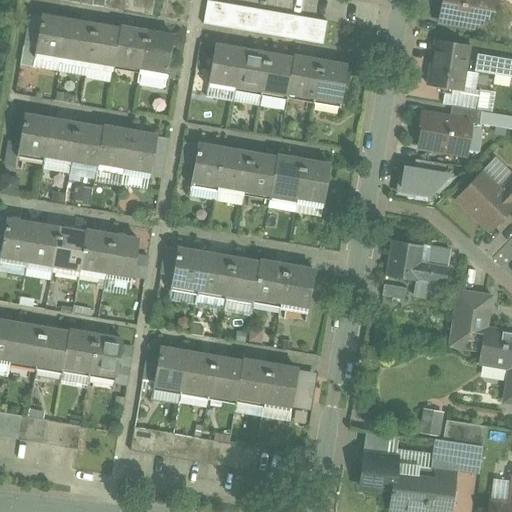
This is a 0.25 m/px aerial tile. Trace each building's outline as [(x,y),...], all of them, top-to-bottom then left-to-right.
[(118,0),(106,0),(106,6),(117,8),(118,0)] [(130,0),(118,0),(117,8),(129,10),(130,0)] [(142,0),(130,0),(129,10),(141,12),(142,0)] [(155,0),(142,0),(141,12),(153,14),(155,0)] [(222,1),(214,0),(208,0),(205,23),(218,25),(222,1)] [(494,0),(444,0),(441,21),(490,29),(494,0)] [(234,3),(222,1),(218,25),(230,27),(234,3)] [(245,5),(234,3),(230,27),(241,29),(245,5)] [(257,7),(245,5),(241,29),(253,31),(257,7)] [(269,9),(257,7),(253,31),(265,33),(269,9)] [(281,11),(269,9),(265,33),(277,35),(281,11)] [(293,13),(281,11),(277,35),(289,37),(293,13)] [(305,16),(293,13),(289,37),(301,39),(305,16)] [(70,21),(42,16),(36,51),(63,56),(70,21)] [(316,18),(305,16),(301,39),(313,41),(316,18)] [(329,20),(316,18),(313,41),(325,43),(329,20)] [(96,25),(70,21),(63,56),(90,60),(96,25)] [(123,30),(96,25),(90,60),(117,65),(117,62),(123,30)] [(148,32),(123,27),(123,30),(117,62),(142,67),(148,32)] [(175,36),(148,32),(142,67),(169,72),(171,61),(175,36)] [(470,47),(439,41),(435,63),(433,63),(429,85),(462,91),(470,47)] [(243,49),(215,44),(210,79),(237,84),(243,49)] [(269,54),(243,49),(237,84),(263,88),(269,54)] [(296,58),(269,54),(263,88),(289,93),(290,91),(296,58)] [(511,60),(479,54),(476,72),(511,78),(511,60)] [(323,61),(296,56),(296,58),(290,91),(316,96),(323,61)] [(182,63),(171,61),(169,72),(168,78),(176,79),(177,75),(180,76),(182,63)] [(348,65),(323,61),(316,96),(342,100),(348,65)] [(169,72),(142,67),(140,83),(166,88),(168,78),(169,72)] [(483,111),(453,106),(451,118),(472,121),(472,122),(481,124),(483,111)] [(451,118),(425,113),(423,122),(425,123),(421,147),(466,155),(472,122),(472,121),(451,118)] [(511,116),(485,113),(483,125),(511,128),(511,116)] [(52,120),(24,115),(17,151),(46,156),(52,120)] [(78,125),(52,120),(46,156),(72,160),(78,125)] [(105,130),(78,125),(72,160),(99,165),(99,163),(105,130)] [(131,132),(105,127),(105,130),(99,163),(125,167),(131,132)] [(157,137),(131,132),(125,167),(151,172),(157,137)] [(226,150),(199,146),(193,179),(220,184),(226,150)] [(253,155),(226,150),(220,184),(247,189),(253,155)] [(278,159),(253,155),(247,189),(272,194),(272,192),(278,159)] [(305,162),(278,158),(278,159),(272,192),(300,197),(305,162)] [(450,165),(417,159),(415,170),(448,176),(450,165)] [(332,167),(305,162),(300,197),(326,202),(332,167)] [(415,170),(407,169),(406,177),(402,177),(399,193),(414,195),(415,191),(432,194),(436,190),(440,191),(454,177),(448,176),(415,170)] [(511,176),(501,188),(484,170),(457,198),(492,232),(511,210),(511,176)] [(20,179),(2,175),(0,188),(0,194),(16,198),(20,179)] [(34,224),(6,220),(0,253),(0,255),(28,260),(34,224)] [(60,229),(34,224),(28,260),(54,264),(60,229)] [(87,233),(60,229),(54,264),(81,269),(81,267),(87,233)] [(113,236),(87,232),(87,233),(81,267),(107,271),(113,236)] [(140,240),(113,236),(107,271),(134,276),(140,240)] [(424,245),(393,240),(387,276),(418,281),(418,278),(424,245)] [(453,250),(424,245),(418,278),(447,283),(453,250)] [(205,254),(176,249),(170,285),(199,290),(205,254)] [(234,259),(205,254),(199,290),(227,294),(234,259)] [(260,263),(234,259),(227,294),(254,299),(255,297),(260,263)] [(288,266),(260,261),(260,263),(255,297),(282,302),(288,266)] [(315,271),(288,266),(282,302),(309,307),(315,271)] [(408,299),(409,288),(387,285),(385,295),(408,299)] [(494,296),(460,290),(451,346),(483,351),(487,328),(488,328),(494,296)] [(17,324),(0,321),(0,358),(11,360),(17,324)] [(44,329),(17,324),(11,360),(38,365),(44,329)] [(511,332),(488,328),(487,328),(483,351),(481,363),(511,367),(511,389),(510,401),(511,401),(511,332)] [(70,333),(44,329),(38,365),(63,369),(64,367),(70,333)] [(96,336),(70,331),(70,333),(64,367),(90,372),(96,336)] [(125,340),(96,336),(90,372),(119,376),(125,340)] [(189,353),(161,348),(155,384),(182,389),(183,389),(189,353)] [(216,358),(189,353),(183,389),(210,394),(216,358)] [(244,363),(216,358),(210,394),(211,394),(238,398),(238,396),(244,363)] [(272,366),(244,361),(244,363),(238,396),(266,401),(272,366)] [(299,371),(272,366),(266,401),(293,405),(299,371)] [(183,389),(182,389),(180,400),(209,405),(211,394),(210,394),(183,389)] [(11,414),(0,411),(0,436),(6,437),(11,414)] [(23,416),(11,414),(6,437),(19,440),(23,416)] [(34,418),(23,416),(19,440),(30,442),(34,418)] [(47,420),(34,418),(30,442),(42,444),(47,420)] [(58,422),(47,420),(42,444),(54,446),(58,422)] [(487,426),(447,420),(444,441),(434,439),(430,465),(480,472),(487,426)] [(71,424),(58,422),(54,446),(66,448),(71,424)] [(82,426),(71,424),(66,448),(78,450),(82,426)] [(148,429),(135,427),(131,451),(144,453),(148,429)] [(160,431),(148,429),(144,453),(156,455),(160,431)] [(172,433),(160,431),(156,455),(168,457),(172,433)] [(183,435),(172,433),(168,457),(179,459),(183,435)] [(195,437),(183,435),(179,459),(191,461),(195,437)] [(207,439),(195,437),(191,461),(203,463),(207,439)] [(219,441),(207,439),(203,463),(215,465),(219,441)] [(230,443),(219,441),(215,465),(227,467),(230,443)] [(243,446),(230,443),(227,467),(239,469),(243,446)] [(256,448),(243,446),(239,469),(252,471),(256,448)] [(452,511),(457,474),(397,466),(398,457),(367,454),(363,488),(393,492),(391,510),(406,511),(452,511)] [(511,511),(511,503),(509,503),(489,501),(487,511),(511,511)]
